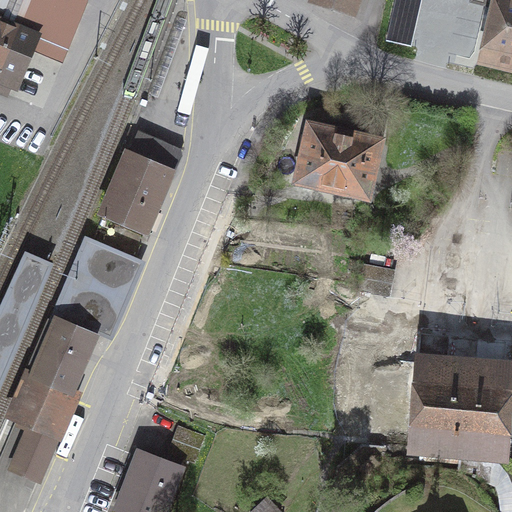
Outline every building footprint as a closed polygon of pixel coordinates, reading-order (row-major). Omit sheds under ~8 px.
[(0,0),(0,22),(32,36),(67,50),(87,0),(0,0)] [(325,0),(351,9),(354,0),(325,0)] [(412,47),(423,0),(395,0),(385,40),(412,47)] [(511,0),(470,0),(470,1),(502,8),(489,65),(511,69),(511,0)] [(27,49),(32,36),(0,22),(0,81),(12,86),(27,49)] [(62,64),(67,50),(32,36),(27,49),(62,64)] [(376,143),(312,129),(301,178),(365,192),(376,143)] [(128,152),(102,214),(144,232),(171,170),(157,164),(162,154),(139,144),(134,155),(128,152)] [(87,249),(61,310),(98,326),(124,264),(87,249)] [(392,269),(364,263),(358,291),(386,297),(392,269)] [(17,416),(31,422),(52,432),(92,337),(57,322),(17,416)] [(421,331),(349,324),(341,411),(343,411),(341,436),(419,443),(418,448),(404,447),(403,458),(460,463),(460,457),(497,460),(507,341),(421,333),(421,331)] [(58,434),(52,432),(31,422),(11,468),(38,480),(58,434)] [(178,425),(167,453),(195,463),(205,436),(178,425)] [(140,452),(118,508),(129,511),(162,511),(180,468),(140,452)]
